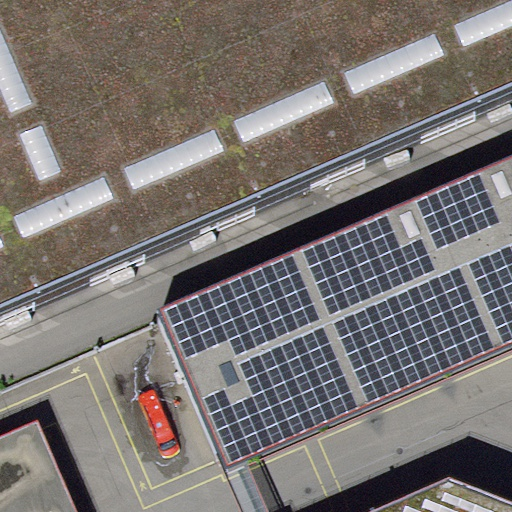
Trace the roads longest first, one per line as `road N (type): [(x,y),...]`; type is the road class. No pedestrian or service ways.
road 1 (unknown): [(214,511),(511,388)]
road 2 (unknown): [(148,511),(80,335)]
